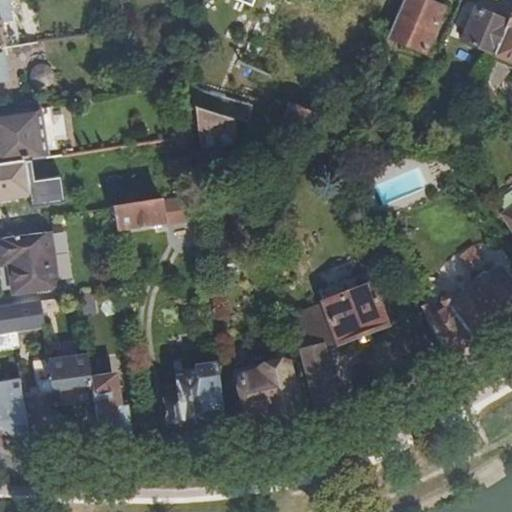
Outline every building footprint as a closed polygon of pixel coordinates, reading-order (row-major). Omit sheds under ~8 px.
[(0,25),(12,24),(8,0),(0,0),(0,50),(3,50),(0,29),(0,25)] [(444,11),(418,0),(405,0),(388,40),(425,55),(444,11)] [(495,57),(508,24),(477,10),(463,43),(495,57)] [(511,15),(508,24),(495,57),(511,63),(511,15)] [(5,54),(0,55),(0,56),(4,83),(9,82),(5,54)] [(294,130),(320,139),(328,119),(277,101),(265,136),(290,138),(294,130)] [(0,166),(29,162),(46,160),(45,152),(57,150),(51,109),(0,117),(0,166)] [(236,121),(197,109),(202,147),(238,144),(236,121)] [(187,138),(179,139),(165,141),(170,178),(182,177),(185,197),(195,196),(187,138)] [(309,148),(339,154),(345,142),(320,139),(309,139),(309,148)] [(0,166),(0,199),(29,195),(26,176),(31,175),(29,162),(0,166)] [(511,188),(495,200),(511,225),(511,188)] [(164,223),(161,201),(116,208),(119,230),(164,223)] [(55,232),(113,224),(111,208),(53,217),(55,232)] [(399,223),(380,232),(400,269),(419,259),(399,223)] [(57,289),(49,233),(0,240),(0,244),(3,267),(10,266),(15,295),(57,289)] [(476,345),(504,326),(500,320),(511,311),(511,290),(500,273),(480,288),(475,282),(453,298),(448,298),(441,302),(441,306),(444,313),(432,319),(426,307),(422,309),(448,359),(476,345)] [(300,300),(305,313),(315,340),(336,332),(340,345),(387,328),(370,287),(325,304),(320,293),(300,300)] [(45,331),(41,303),(0,308),(0,337),(44,331),(45,331)] [(44,331),(0,337),(0,353),(16,352),(18,367),(37,365),(42,399),(24,401),(30,440),(49,440),(59,440),(58,428),(55,406),(49,363),(44,331)] [(94,402),(91,380),(88,358),(49,363),(55,406),(94,402)] [(318,423),(340,412),(326,359),(303,364),(314,409),(318,423)] [(314,409),(303,364),(261,374),(261,376),(241,381),(255,439),(280,433),(303,427),(300,413),(314,409)] [(224,420),(218,377),(217,366),(198,369),(199,377),(175,380),(178,401),(165,402),(168,427),(181,425),(181,432),(178,443),(192,442),(211,442),(208,421),(224,420)] [(123,441),(132,442),(128,409),(118,410),(113,377),(91,380),(94,402),(99,429),(100,441),(123,441)] [(21,382),(0,385),(0,427),(14,439),(30,440),(24,401),(21,382)]
